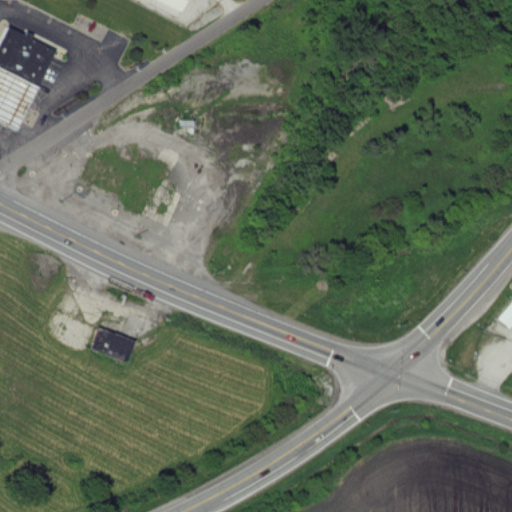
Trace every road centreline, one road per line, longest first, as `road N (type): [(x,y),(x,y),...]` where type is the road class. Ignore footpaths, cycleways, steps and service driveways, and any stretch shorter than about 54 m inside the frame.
road 1 (primary): [(0,202),(177,289),(511,417)]
road 2 (primary): [(511,246),(394,372),(294,448),(181,511)]
road 3 (residential): [(0,164),(255,0)]
